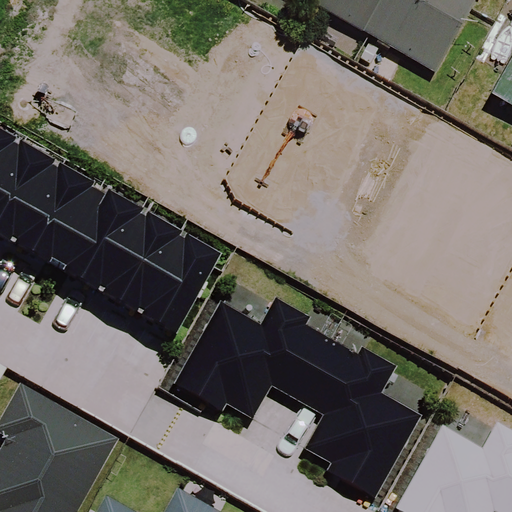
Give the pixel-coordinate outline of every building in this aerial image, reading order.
[(295,0),(435,77),(477,0),(295,0)] [(230,187),(0,59),(0,187),(185,290),(230,187)] [(511,61),(489,103),(511,115),(511,61)] [(242,240),(187,342),(368,449),(424,345),(242,240)] [(511,511),(511,382),(449,354),(394,471),(485,511),(511,511)] [(75,511),(113,444),(17,391),(0,421),(0,433),(11,439),(0,459),(0,511),(75,511)] [(206,511),(180,497),(171,511),(116,511),(105,506),(101,511),(206,511)] [(309,511),(284,499),(277,511),(309,511)]
